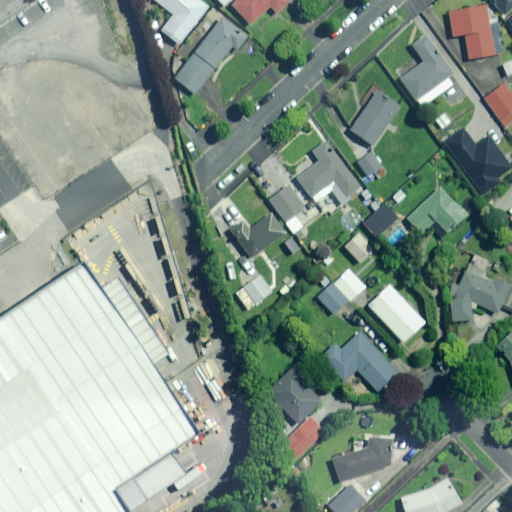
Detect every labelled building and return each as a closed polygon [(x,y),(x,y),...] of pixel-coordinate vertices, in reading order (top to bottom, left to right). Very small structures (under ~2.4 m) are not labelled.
[(208,8),(198,0),(154,0),(174,15),(161,31),(179,45),(208,8)] [(288,3),(285,0),(237,0),(232,6),(251,26),(270,7),(277,14),(288,3)] [(511,11),(511,5),(508,0),(490,0),(502,18),(511,11)] [(489,23),(486,6),(450,13),(454,37),(465,35),(470,60),(503,54),(497,22),(489,23)] [(248,37),(223,18),(174,79),(195,95),(233,47),(237,51),(248,37)] [(452,73),(425,37),(411,47),(424,63),(401,80),(421,108),(452,85),(447,77),(452,73)] [(511,61),(503,66),(508,77),(511,74),(511,61)] [(511,123),(511,94),(504,84),(483,98),(504,129),(511,123)] [(399,107),(378,93),(365,112),(363,110),(350,130),(373,146),(399,107)] [(475,146),(464,130),(444,142),(479,197),(500,184),(497,179),(511,170),(490,137),(475,146)] [(363,190),(324,142),(310,152),(318,163),(297,180),(315,203),(331,191),(343,206),(363,190)] [(382,167),(372,154),(358,164),(369,177),(382,167)] [(304,207),(289,187),(270,200),(285,221),(304,207)] [(466,216),(440,187),(407,219),(422,234),(436,221),(447,234),(466,216)] [(397,219),(386,206),(365,224),(376,237),(397,219)] [(286,236),(271,215),(249,231),(243,223),(231,231),(251,260),(286,236)] [(367,243),(359,234),(344,246),(360,265),(369,257),(361,248),(367,243)] [(495,279),(493,284),(482,279),(485,272),(470,265),(457,295),(448,297),(452,323),(473,320),(471,303),(498,315),(502,307),(511,311),(511,278),(509,285),(495,279)] [(72,266),(0,314),(0,511),(122,511),(177,475),(160,456),(192,432),(72,266)] [(334,283),(349,300),(364,287),(349,270),(334,283)] [(244,288),(258,306),(263,302),(262,300),(272,292),(261,276),(244,288)] [(349,300),(334,283),(318,298),(333,315),(349,300)] [(425,322),(391,287),(370,306),(404,342),(425,322)] [(511,330),(497,348),(510,359),(511,366),(511,330)] [(399,374),(361,332),(342,350),(336,344),(322,358),(344,382),(358,370),(378,393),(399,374)] [(323,404),(292,371),(268,393),(299,426),(323,404)] [(402,413),(388,413),(388,423),(401,424),(402,413)] [(324,433),(310,418),(280,447),(294,461),(324,433)] [(391,440),(370,439),(367,450),(333,461),(340,483),(389,466),(391,446),(390,446),(391,440)] [(426,490),(400,498),(404,511),(448,511),(462,504),(447,477),(426,490)] [(355,511),(366,502),(351,486),(329,506),(334,511),(355,511)]
